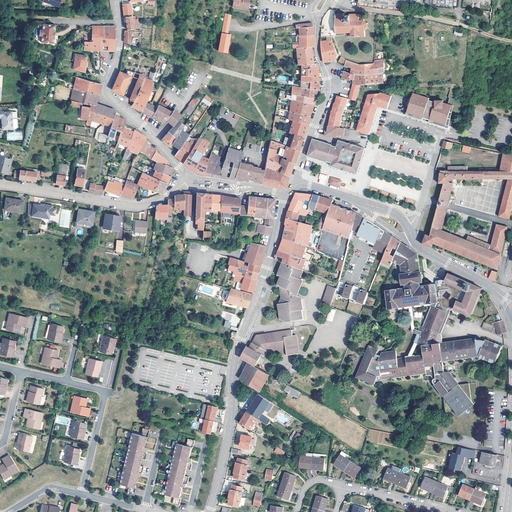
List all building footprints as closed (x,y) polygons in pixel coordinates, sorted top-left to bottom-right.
[(249,0),(233,0),(233,6),(249,9),(249,0)] [(126,4),(123,4),(123,7),(124,17),(126,17),(133,17),(131,3),(128,4),(126,4)] [(364,19),(364,15),(359,15),(350,15),(350,16),(345,16),(344,15),(345,14),(345,13),(344,14),(336,14),(335,13),(334,14),(335,15),(336,33),(335,34),(336,34),(344,33),(344,35),(345,34),(345,33),(351,33),(351,34),(349,34),(349,37),(351,37),(351,38),(365,37),(365,31),(365,30),(367,28),(368,29),(369,28),(367,28),(367,24),(369,24),(368,23),(367,23),(365,21),(365,19),(364,19)] [(128,30),(139,28),(138,22),(140,21),(140,19),(133,19),(133,17),(126,17),(127,24),(128,30)] [(228,34),(230,19),(225,18),(222,31),(224,32),(224,33),(228,34)] [(297,36),(299,36),(314,35),(314,33),(313,26),(313,23),(304,24),(296,25),(296,28),(299,27),(300,34),(297,34),(297,36)] [(56,43),(57,24),(44,24),(44,30),(41,30),(41,36),(44,36),(43,42),(56,43)] [(101,31),(100,51),(115,51),(115,45),(115,40),(117,40),(117,38),(115,38),(116,30),(117,30),(117,29),(116,29),(116,25),(115,25),(115,26),(104,26),(104,30),(102,29),(102,31),(101,31)] [(88,50),(100,51),(101,31),(102,31),(102,29),(104,30),(104,26),(95,26),(93,26),(92,40),(91,40),(91,41),(91,42),(85,41),(85,50),(88,50)] [(224,32),(222,31),(219,51),(227,53),(231,34),(228,34),(224,33),(224,32)] [(311,47),(314,47),(314,40),(314,35),(299,36),(299,42),(299,46),(297,46),(298,48),(311,47)] [(331,58),(335,58),(338,55),(334,46),(332,40),(325,41),(321,42),(321,46),(323,57),(324,62),(329,62),(331,61),(332,61),(331,58)] [(296,48),(297,48),(298,63),(297,63),(297,65),(302,65),(314,64),(314,63),(312,54),(311,47),(298,48),(296,48)] [(85,71),(87,56),(76,54),(74,69),(85,71)] [(347,61),(341,57),(339,62),(344,63),(345,64),(345,66),(352,68),(352,69),(365,69),(367,69),(367,64),(361,65),(358,64),(347,61)] [(376,63),(367,64),(367,69),(365,69),(365,74),(370,74),(376,74),(382,73),(385,72),(384,67),(384,60),(375,61),(376,63)] [(317,89),(319,89),(318,74),(318,69),(317,65),(316,63),(314,63),(314,64),(302,65),(301,87),(300,87),(300,88),(301,88),(317,89)] [(383,83),(382,73),(376,74),(370,74),(365,74),(351,74),(344,71),(342,79),(350,80),(352,80),(353,80),(353,81),(353,84),(360,85),(383,83)] [(112,90),(123,95),(130,76),(126,74),(120,72),(112,90)] [(145,78),(146,77),(146,76),(140,74),(138,79),(133,93),(130,99),(131,100),(130,101),(130,102),(131,102),(132,103),(133,103),(133,102),(134,101),(135,102),(145,78)] [(101,87),(102,84),(83,79),(76,77),(74,89),(99,95),(100,91),(101,87)] [(135,102),(134,101),(132,105),(136,108),(142,112),(147,101),(147,102),(150,93),(155,96),(158,90),(156,89),(155,91),(153,90),(152,89),(152,86),(153,81),(145,78),(135,102)] [(356,100),(360,85),(353,84),(350,99),(356,100)] [(158,90),(155,96),(152,104),(147,102),(147,101),(142,112),(148,115),(152,117),(153,116),(159,106),(164,97),(167,89),(166,89),(160,85),(158,90)] [(317,89),(301,88),(300,88),(284,85),(284,92),(287,93),(290,93),(291,94),(291,95),(316,98),(315,98),(316,98),(316,94),(317,89)] [(83,103),(91,105),(96,107),(97,104),(98,99),(99,96),(99,95),(74,89),(72,99),(71,100),(83,103)] [(374,113),(377,103),(388,107),(391,95),(380,92),(380,93),(368,94),(357,131),(368,134),(370,126),(374,113)] [(429,97),(412,92),(406,112),(428,119),(430,119),(431,120),(435,121),(447,124),(452,105),(443,102),(443,100),(435,100),(435,102),(428,100),(429,97)] [(290,100),(292,100),(314,104),(314,102),(315,98),(316,98),(291,95),(291,97),(290,99),(290,100)] [(348,107),(350,99),(338,96),(338,97),(337,99),(336,103),(335,103),(334,107),(333,110),(345,113),(346,113),(347,106),(348,107)] [(71,101),(71,103),(70,106),(82,107),(81,118),(87,119),(86,124),(90,125),(92,120),(96,107),(91,105),(90,108),(83,106),(83,103),(71,100),(71,101)] [(314,104),(292,100),(290,111),(310,116),(312,111),(314,104)] [(370,126),(368,134),(370,134),(378,106),(387,109),(388,107),(377,103),(374,113),(370,126)] [(92,120),(98,122),(103,106),(99,105),(97,104),(96,107),(92,120)] [(189,105),(185,110),(191,114),(195,109),(189,105)] [(103,106),(98,122),(104,124),(108,108),(103,106)] [(166,120),(170,123),(178,113),(174,111),(172,113),(163,107),(162,109),(159,106),(153,116),(155,118),(164,123),(166,120)] [(111,126),(115,115),(116,111),(111,109),(108,108),(104,124),(111,126)] [(12,111),(2,112),(2,110),(0,110),(0,118),(2,118),(3,130),(13,129),(17,128),(18,127),(17,120),(16,119),(13,119),(12,111)] [(345,113),(333,110),(333,111),(332,111),(331,118),(330,121),(341,123),(343,123),(345,114),(346,113),(345,113)] [(310,116),(290,111),(289,120),(308,124),(308,122),(310,116)] [(447,124),(435,121),(431,120),(430,119),(428,119),(406,112),(406,115),(449,128),(450,124),(447,124)] [(178,113),(170,123),(172,124),(174,126),(178,120),(181,116),(180,114),(178,113)] [(115,115),(111,126),(109,136),(114,137),(117,130),(119,131),(119,130),(122,131),(124,124),(125,123),(126,120),(123,118),(115,115)] [(178,120),(174,126),(168,132),(166,134),(169,137),(173,133),(177,136),(181,130),(182,129),(185,125),(178,120)] [(295,133),(295,135),(303,137),(307,127),(308,124),(289,120),(288,121),(286,121),(284,129),(285,129),(289,131),(289,133),(291,134),(292,132),(295,133)] [(119,131),(119,132),(121,133),(118,140),(117,140),(116,141),(118,142),(128,146),(135,130),(130,127),(124,124),(122,131),(119,130),(119,131)] [(339,135),(344,136),(345,129),(342,128),(329,126),(328,128),(328,134),(330,134),(330,135),(330,136),(333,136),(335,137),(338,137),(339,135)] [(146,139),(147,138),(143,135),(135,130),(128,146),(138,152),(139,152),(139,151),(146,139)] [(180,148),(189,134),(181,130),(177,136),(173,144),(177,146),(180,148)] [(211,133),(207,142),(213,145),(218,134),(213,130),(211,133)] [(7,140),(22,140),(22,132),(7,132),(7,140)] [(178,158),(183,162),(194,144),(199,137),(191,132),(189,134),(180,148),(177,154),(175,156),(178,158)] [(97,141),(105,143),(107,135),(99,133),(97,141)] [(173,144),(177,136),(173,133),(169,137),(166,134),(162,140),(167,145),(170,147),(173,144)] [(290,148),(299,150),(300,148),(303,137),(295,135),(290,148)] [(152,144),(146,139),(139,151),(139,152),(145,155),(151,144),(152,144)] [(286,159),(295,163),(295,161),(297,157),(299,150),(290,148),(286,146),(280,144),(271,140),(269,148),(279,151),(280,152),(281,149),(283,150),(285,150),(283,156),(287,158),(286,159)] [(332,163),(331,165),(335,166),(333,162),(311,155),(315,140),(314,140),(313,140),(312,144),(308,156),(324,161),(325,161),(327,162),(332,163)] [(350,168),(357,165),(359,166),(360,160),(363,148),(344,143),(339,144),(338,148),(333,147),(333,146),(315,140),(311,155),(333,162),(335,166),(349,170),(350,168)] [(445,141),(443,148),(448,150),(450,148),(451,143),(445,141)] [(153,145),(151,144),(145,155),(150,157),(149,157),(151,158),(156,152),(157,151),(154,149),(151,147),(153,145)] [(206,175),(211,154),(212,151),(201,146),(194,144),(183,162),(186,165),(194,170),(200,173),(206,175)] [(219,177),(225,178),(231,162),(235,163),(229,179),(235,180),(235,177),(240,161),(243,152),(242,152),(229,148),(225,162),(220,176),(219,177)] [(269,148),(267,160),(281,168),(279,173),(289,177),(290,175),(295,163),(286,159),(277,155),(278,154),(279,151),(269,148)] [(151,158),(157,162),(165,165),(165,164),(166,165),(168,162),(161,156),(156,152),(151,158)] [(211,154),(206,175),(211,176),(214,177),(215,177),(218,160),(219,156),(211,154)] [(511,155),(504,154),(501,170),(500,172),(494,172),(478,172),(467,172),(467,167),(454,167),(454,172),(449,172),(445,171),(440,171),(439,183),(444,183),(431,236),(427,235),(423,244),(433,247),(434,243),(498,269),(508,227),(497,225),(492,245),(490,250),(468,241),(442,230),(448,206),(453,183),(448,183),(449,179),(457,179),(509,179),(499,216),(510,219),(511,210),(511,155)] [(0,170),(8,173),(11,160),(0,157),(0,170)] [(225,162),(218,160),(215,177),(216,175),(220,176),(225,162)] [(281,168),(267,160),(266,164),(265,170),(262,182),(262,184),(285,189),(286,185),(287,183),(288,181),(289,177),(279,173),(281,168)] [(335,166),(331,165),(331,166),(354,173),(359,170),(362,161),(360,160),(359,166),(357,165),(355,171),(349,170),(335,166)] [(252,165),(240,161),(235,177),(240,178),(249,181),(249,179),(255,180),(258,181),(260,169),(260,168),(252,166),(252,165)] [(307,161),(304,169),(311,171),(313,163),(307,161)] [(165,165),(157,162),(154,169),(170,176),(174,168),(169,166),(166,165),(165,164),(165,165)] [(155,172),(153,177),(167,183),(169,180),(170,176),(154,169),(146,165),(143,172),(150,176),(152,170),(155,172)] [(83,186),(86,171),(77,169),(75,184),(83,186)] [(20,170),(18,179),(36,181),(36,179),(39,179),(40,173),(20,170)] [(153,177),(150,176),(143,172),(137,185),(139,186),(159,193),(163,194),(165,189),(167,183),(153,177)] [(60,175),(58,175),(57,175),(56,184),(65,185),(66,180),(66,176),(65,176),(60,175)] [(342,181),(332,178),(330,184),(340,187),(342,181)] [(108,181),(105,189),(120,196),(122,192),(125,185),(114,180),(113,183),(108,181)] [(125,185),(122,192),(133,197),(137,185),(126,181),(125,185)] [(98,186),(98,185),(91,184),(89,191),(95,192),(94,193),(98,194),(103,195),(105,188),(98,186)] [(201,193),(197,193),(196,221),(197,227),(197,230),(203,230),(204,211),(205,194),(201,193)] [(311,204),(314,195),(306,194),(300,194),(296,193),(294,200),(291,205),(289,212),(300,214),(307,216),(309,210),(307,210),(305,209),(307,203),(311,204)] [(174,209),(184,209),(185,194),(179,195),(175,196),(175,199),(171,200),(168,201),(168,204),(168,212),(174,212),(174,209)] [(212,210),(212,195),(212,194),(208,194),(206,194),(205,194),(204,211),(212,211),(212,210)] [(220,212),(221,212),(221,195),(215,195),(212,195),(212,210),(220,210),(220,212)] [(221,212),(240,214),(240,205),(241,205),(241,199),(237,198),(225,196),(221,195),(221,212)] [(319,196),(314,195),(311,204),(309,209),(309,210),(312,211),(313,208),(316,210),(320,197),(319,196)] [(241,205),(240,205),(240,214),(239,215),(240,215),(249,216),(254,216),(256,197),(249,196),(248,206),(245,206),(243,206),(241,205)] [(265,218),(268,198),(256,197),(254,216),(254,217),(265,218)] [(320,197),(316,210),(328,214),(332,205),(333,201),(322,197),(320,197)] [(22,212),(24,200),(7,198),(5,209),(22,212)] [(266,226),(272,227),(273,219),(275,204),(275,202),(276,199),(268,198),(265,218),(265,226),(266,226)] [(46,206),(43,205),(34,204),(28,202),(28,214),(32,215),(49,218),(52,208),(50,207),(50,206),(50,205),(46,204),(46,206)] [(168,212),(168,204),(162,205),(157,205),(155,218),(164,219),(167,219),(168,212)] [(320,228),(339,235),(346,215),(345,213),(344,212),(343,212),(341,213),(341,211),(337,210),(335,209),(334,210),(333,209),(334,205),(332,205),(328,214),(327,219),(322,217),(321,220),(319,227),(320,228)] [(346,215),(339,235),(345,237),(350,216),(352,215),(354,216),(354,212),(348,210),(334,205),(333,209),(334,210),(335,209),(337,210),(341,211),(341,213),(343,212),(344,212),(345,213),(346,215)] [(92,225),(94,212),(79,209),(77,222),(76,222),(75,228),(78,228),(78,226),(92,228),(92,225)] [(287,216),(287,219),(298,222),(298,221),(300,214),(289,212),(287,216)] [(352,232),(356,213),(354,212),(354,216),(352,215),(350,216),(345,237),(350,239),(352,232)] [(364,218),(356,213),(352,232),(359,234),(358,237),(361,238),(362,235),(359,234),(364,218)] [(119,230),(121,217),(106,214),(104,228),(119,230)] [(365,219),(364,218),(359,234),(362,235),(361,238),(379,246),(378,249),(379,250),(386,253),(393,237),(387,233),(378,227),(365,219)] [(286,225),(285,230),(295,233),(294,237),(301,239),(300,244),(307,246),(308,243),(312,226),(305,224),(302,223),(303,221),(302,221),(302,220),(301,220),(300,220),(299,222),(298,221),(298,222),(287,219),(285,225),(286,225)] [(135,231),(140,232),(148,232),(148,222),(135,221),(135,231)] [(203,242),(211,242),(211,231),(211,223),(206,223),(206,232),(203,232),(203,242)] [(266,226),(264,233),(270,235),(272,227),(266,226)] [(295,233),(285,230),(283,239),(300,244),(301,239),(294,237),(295,233)] [(469,236),(468,241),(490,250),(492,245),(469,236)] [(399,241),(393,237),(386,253),(385,255),(382,262),(391,266),(393,262),(401,243),(399,241)] [(379,246),(361,238),(360,241),(378,249),(379,246)] [(279,251),(306,259),(311,261),(312,258),(316,251),(317,249),(312,248),(307,246),(300,244),(283,239),(280,248),(279,251)] [(246,257),(249,242),(247,241),(242,261),(249,263),(260,266),(262,261),(246,257)] [(267,247),(249,242),(246,257),(262,261),(267,247)] [(447,311),(450,313),(451,310),(452,311),(453,309),(471,316),(483,288),(449,274),(445,282),(446,282),(446,283),(443,283),(441,287),(436,284),(421,286),(421,283),(424,282),(422,272),(421,272),(418,254),(401,243),(393,262),(401,265),(403,275),(402,275),(403,285),(406,285),(406,289),(387,291),(389,310),(399,308),(430,304),(431,305),(431,306),(433,307),(434,306),(435,306),(426,327),(425,327),(421,325),(419,330),(422,332),(421,335),(418,333),(415,342),(423,345),(424,355),(415,356),(415,354),(406,356),(406,357),(396,358),(396,351),(382,352),(380,355),(377,353),(378,349),(368,345),(355,377),(374,385),(377,376),(381,376),(382,378),(426,373),(427,374),(430,374),(434,379),(434,380),(433,381),(433,382),(435,384),(434,385),(443,396),(445,412),(449,412),(452,408),(458,416),(474,403),(472,400),(469,383),(459,384),(450,372),(445,373),(443,361),(478,357),(496,364),(502,347),(485,340),(484,341),(476,339),(476,338),(443,342),(442,333),(439,332),(447,311)] [(276,260),(282,262),(303,269),(306,259),(279,251),(278,253),(276,260)] [(260,266),(249,263),(242,261),(237,259),(236,267),(258,273),(259,269),(260,266)] [(303,269),(282,262),(278,275),(281,276),(278,285),(280,286),(281,297),(279,304),(281,319),(287,319),(287,322),(301,320),(303,320),(301,311),(303,310),(301,301),(299,301),(300,296),(298,295),(303,280),(300,279),(303,270),(303,269)] [(258,273),(236,267),(232,266),(232,265),(230,265),(228,269),(234,271),(233,274),(235,274),(256,280),(257,277),(258,273)] [(494,282),(498,272),(492,270),(488,279),(494,282)] [(235,274),(234,280),(243,283),(241,289),(253,292),(255,285),(256,280),(235,274)] [(337,289),(334,295),(342,298),(341,298),(349,301),(349,300),(357,303),(356,304),(363,307),(368,294),(361,291),(360,294),(357,293),(359,289),(353,286),(353,288),(346,285),(345,288),(342,287),(343,283),(339,281),(338,283),(339,283),(338,284),(337,289)] [(334,295),(337,289),(328,286),(322,304),(330,307),(334,295)] [(226,302),(247,308),(248,304),(252,294),(232,289),(230,292),(226,302)] [(433,307),(425,327),(426,327),(435,306),(434,306),(433,307)] [(442,333),(450,313),(447,311),(439,332),(442,333)] [(27,318),(9,314),(7,322),(9,323),(7,330),(19,333),(20,326),(20,324),(25,325),(27,318)] [(498,327),(496,328),(498,335),(502,334),(507,332),(506,329),(504,325),(502,320),(497,322),(498,327)] [(492,332),(494,326),(484,322),(482,328),(492,332)] [(51,325),(48,340),(61,343),(63,338),(62,337),(62,336),(63,333),(64,327),(51,325)] [(265,348),(271,351),(286,349),(288,356),(299,354),(296,336),(293,336),(292,331),(256,336),(253,341),(265,348)] [(115,346),(116,340),(102,337),(99,353),(111,355),(112,350),(113,348),(113,346),(115,346)] [(15,341),(3,339),(0,351),(0,354),(13,357),(14,351),(13,350),(13,348),(14,346),(15,341)] [(256,366),(262,355),(265,348),(253,341),(252,341),(249,346),(248,346),(241,358),(256,366)] [(58,358),(59,351),(48,348),(46,356),(44,356),(42,365),(60,369),(62,361),(57,360),(58,358)] [(265,348),(262,355),(265,357),(267,352),(271,351),(265,348)] [(100,368),(102,362),(88,359),(85,375),(97,378),(98,372),(99,371),(99,368),(100,368)] [(249,363),(240,379),(260,392),(269,375),(255,367),(249,363)] [(286,385),(284,391),(288,393),(287,395),(298,399),(301,391),(286,385)] [(27,402),(41,405),(44,390),(32,387),(31,392),(30,393),(30,396),(28,396),(27,402)] [(262,422),(268,425),(269,426),(270,424),(269,424),(271,421),(262,415),(270,402),(259,394),(247,412),(258,419),(259,419),(262,422)] [(72,404),(70,413),(89,417),(91,409),(86,407),(86,405),(87,399),(77,397),(75,404),(72,404)] [(221,423),(221,424),(222,420),(215,418),(218,407),(210,405),(209,410),(207,417),(206,420),(214,422),(221,423)] [(27,427),(39,430),(40,422),(43,423),(44,414),(26,410),(24,418),(29,419),(28,420),(27,427)] [(247,412),(241,423),(251,430),(258,419),(247,412)] [(205,424),(203,432),(210,434),(211,435),(212,432),(218,433),(221,423),(214,422),(206,420),(205,424)] [(84,439),(85,434),(84,433),(84,430),(85,429),(86,423),(74,421),(70,436),(84,439)] [(147,438),(148,431),(142,429),(140,436),(131,434),(119,484),(128,486),(126,493),(133,495),(135,487),(133,487),(136,477),(139,477),(140,474),(141,473),(143,467),(138,466),(140,459),(144,460),(145,454),(144,453),(145,449),(142,448),(145,438),(147,438)] [(378,437),(376,437),(374,442),(392,446),(394,435),(380,431),(378,437)] [(30,452),(34,437),(20,434),(19,439),(20,440),(19,442),(19,444),(18,449),(30,452)] [(252,442),(252,439),(253,437),(243,435),(240,447),(250,449),(251,443),(252,442)] [(191,449),(193,442),(186,440),(185,447),(175,445),(163,495),(172,497),(171,505),(177,506),(179,498),(178,498),(180,488),(183,488),(184,485),(186,484),(187,478),(183,477),(184,471),(188,471),(190,465),(189,463),(190,459),(187,459),(190,449),(191,449)] [(80,449),(68,446),(64,462),(77,465),(79,459),(78,459),(79,456),(79,455),(80,449)] [(284,455),(286,452),(278,447),(276,450),(284,455)] [(453,453),(450,468),(462,470),(463,462),(465,462),(466,457),(475,459),(477,451),(458,447),(457,454),(453,453)] [(344,472),(351,462),(345,459),(348,455),(342,452),(340,455),(338,459),(336,457),(334,460),(336,462),(334,465),(344,472)] [(495,467),(497,455),(479,452),(477,463),(495,467)] [(312,469),(313,454),(307,453),(306,457),(300,456),(299,468),(312,469)] [(313,454),(312,469),(324,471),(325,459),(321,459),(321,455),(313,454)] [(20,471),(10,455),(3,459),(6,463),(4,464),(0,467),(0,470),(4,478),(11,474),(12,476),(20,471)] [(237,463),(236,468),(248,470),(249,465),(250,461),(239,458),(238,463),(237,463)] [(351,462),(344,472),(355,479),(361,469),(351,462)] [(248,470),(236,468),(235,473),(236,473),(235,478),(245,480),(246,475),(247,475),(248,470)] [(395,483),(400,473),(389,468),(384,479),(395,483)] [(287,486),(293,488),(296,477),(285,473),(282,484),(287,486)] [(400,473),(395,483),(406,488),(411,478),(400,473)] [(432,492),(437,482),(426,477),(421,487),(432,492)] [(437,482),(432,492),(444,497),(449,487),(437,482)] [(287,486),(282,484),(278,496),(289,500),(293,488),(287,486)] [(232,490),(231,495),(235,496),(242,497),(243,492),(244,487),(233,485),(232,490)] [(470,500),(475,490),(463,485),(459,495),(470,500)] [(475,490),(470,500),(482,505),(486,495),(482,493),(483,488),(477,486),(475,490)] [(235,496),(231,495),(229,500),(230,500),(229,504),(239,507),(240,505),(244,506),(246,498),(235,496)] [(314,508),(325,511),(328,499),(317,496),(314,508)] [(77,511),(79,505),(71,503),(68,511),(81,511),(79,511),(77,511)]
